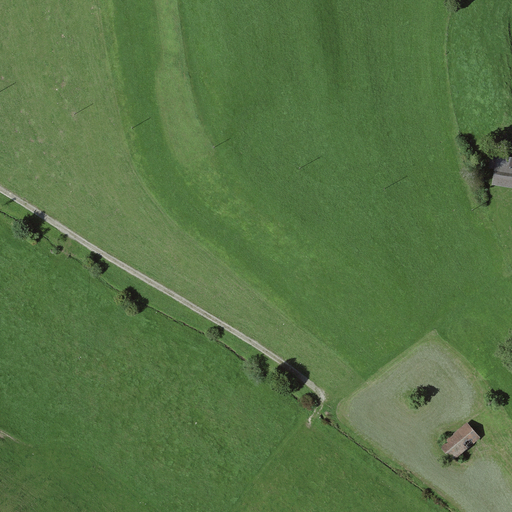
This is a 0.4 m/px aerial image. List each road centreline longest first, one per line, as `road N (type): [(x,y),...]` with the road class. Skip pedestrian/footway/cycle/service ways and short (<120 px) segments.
road 1 (track): [(307,422),(323,396),(239,334),(0,189)]
road 2 (track): [(458,0),(452,69),(468,142)]
